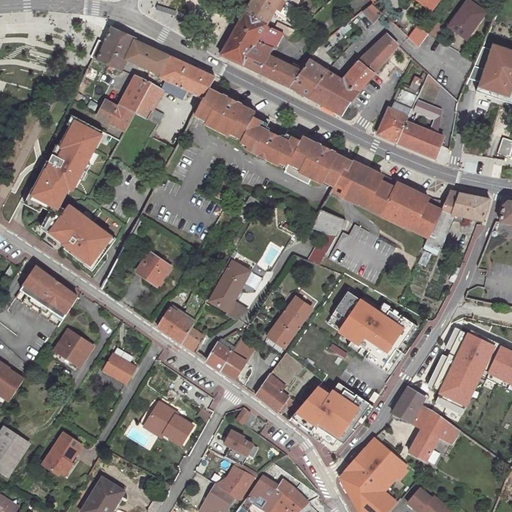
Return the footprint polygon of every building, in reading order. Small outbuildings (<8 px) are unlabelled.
[(251,0),(244,14),(264,26),(267,21),(275,9),(280,0),(251,0)] [(287,0),(285,0),(280,0),(275,9),(279,12),(287,0)] [(424,3),(420,0),(416,0),(431,11),(433,7),(425,1),(424,3)] [(470,0),(468,2),(483,13),(486,8),(474,0),(470,0)] [(468,2),(467,1),(449,27),(466,39),(484,14),(483,13),(468,2)] [(372,3),(362,11),(372,23),(382,13),(372,3)] [(221,55),(242,65),(264,26),(244,14),(221,55)] [(276,25),(267,21),(264,26),(265,26),(274,30),(276,25)] [(276,25),(274,30),(282,34),(289,37),(295,32),(277,24),(276,25)] [(350,28),(347,24),(339,31),(343,35),(350,28)] [(259,73),(269,56),(282,34),(274,30),(265,26),(264,26),(242,65),(250,69),(259,73)] [(418,47),(427,34),(416,26),(407,37),(418,47)] [(121,33),(110,28),(102,44),(98,42),(91,57),(109,66),(112,67),(116,69),(121,70),(126,58),(134,40),(135,39),(121,33)] [(342,79),(327,71),(310,98),(324,106),(341,115),(346,108),(349,102),(350,103),(397,45),(385,34),(360,58),(342,79)] [(159,77),(169,57),(165,55),(149,48),(134,40),(126,58),(157,73),(156,75),(159,77)] [(478,82),(490,49),(482,46),(468,78),(474,80),(478,82)] [(478,82),(475,91),(490,96),(511,103),(511,101),(511,51),(501,48),(499,52),(490,49),(478,82)] [(278,60),(269,56),(259,73),(268,78),(278,60)] [(208,89),(214,78),(188,66),(169,57),(159,77),(165,80),(161,89),(163,90),(182,99),(188,91),(202,97),(203,98),(208,89)] [(276,82),(291,89),(301,72),(278,60),(268,78),(276,82)] [(301,72),(291,89),(301,94),(310,98),(327,71),(309,60),(301,72)] [(441,87),(427,74),(422,85),(434,95),(441,87)] [(402,90),(414,95),(421,80),(414,76),(409,89),(403,86),(402,90)] [(150,83),(143,80),(134,77),(117,107),(105,100),(97,116),(111,123),(115,118),(128,124),(135,111),(150,83)] [(80,82),(76,91),(83,95),(88,86),(80,82)] [(161,89),(150,83),(135,111),(147,119),(152,110),(163,90),(161,89)] [(203,98),(202,97),(194,114),(206,120),(204,123),(228,135),(229,133),(231,134),(241,139),(240,141),(247,145),(245,148),(278,164),(280,161),(287,165),(283,171),(307,183),(311,177),(322,183),(324,180),(334,185),(343,168),(347,169),(351,162),(334,153),(333,156),(326,152),(325,153),(319,150),(320,149),(314,146),(315,144),(301,137),(299,140),(285,133),(282,139),(264,129),(267,124),(252,116),(254,113),(240,105),(238,108),(232,104),(231,106),(225,103),(226,101),(220,98),(221,96),(208,89),(203,98)] [(387,139),(396,143),(405,122),(417,96),(414,95),(402,90),(392,111),(388,110),(377,135),(387,139)] [(76,91),(72,99),(80,104),(84,95),(83,95),(76,91)] [(433,120),(430,127),(436,130),(444,109),(417,99),(412,112),(433,120)] [(161,116),(152,110),(147,119),(157,124),(161,116)] [(268,121),(254,113),(252,116),(267,124),(268,121)] [(72,115),(67,123),(69,125),(72,126),(76,117),(72,115)] [(104,236),(107,233),(89,220),(81,214),(69,205),(66,209),(59,205),(69,187),(72,189),(79,177),(83,170),(87,162),(103,131),(76,117),(72,126),(69,125),(58,146),(59,146),(57,151),(55,155),(52,154),(46,166),(44,169),(42,168),(32,188),(36,190),(30,201),(41,207),(49,211),(42,223),(51,230),(48,234),(58,241),(65,246),(64,248),(85,263),(87,260),(95,266),(108,248),(112,242),(104,236)] [(111,123),(124,131),(128,124),(115,118),(111,123)] [(405,122),(396,143),(397,143),(407,123),(405,122)] [(407,123),(397,143),(415,151),(435,159),(443,138),(407,123)] [(287,129),(285,133),(299,140),(301,137),(287,129)] [(511,141),(503,138),(497,154),(503,156),(506,157),(506,156),(510,157),(510,158),(511,158),(511,141)] [(352,161),(351,162),(347,169),(343,168),(334,185),(331,190),(341,194),(342,191),(352,196),(360,200),(359,203),(381,214),(383,211),(397,218),(406,222),(404,225),(429,237),(432,231),(437,218),(444,203),(433,200),(411,190),(395,182),(393,187),(379,181),(381,176),(365,168),(352,161)] [(395,182),(381,176),(379,181),(393,187),(395,182)] [(39,212),(41,207),(30,201),(36,190),(32,188),(23,204),(39,212)] [(342,191),(341,194),(340,195),(350,200),(352,196),(342,191)] [(458,194),(450,191),(444,203),(437,218),(449,222),(450,219),(462,222),(464,216),(482,220),(488,199),(482,198),(458,194)] [(352,196),(350,200),(358,204),(359,203),(360,200),(352,196)] [(258,209),(261,204),(251,197),(247,202),(258,209)] [(268,197),(264,203),(272,208),(276,202),(268,197)] [(511,202),(508,202),(503,207),(500,223),(511,224),(511,202)] [(311,226),(335,237),(345,220),(321,210),(317,215),(311,226)] [(81,214),(89,220),(92,217),(84,211),(81,214)] [(383,211),(381,214),(381,215),(395,222),(397,218),(383,211)] [(397,218),(395,222),(403,226),(404,225),(406,222),(397,218)] [(437,218),(432,231),(444,235),(449,222),(437,218)] [(140,221),(132,235),(136,238),(144,224),(140,221)] [(51,230),(42,223),(40,228),(48,234),(51,230)] [(342,232),(328,257),(375,283),(396,246),(354,224),(348,235),(342,232)] [(432,231),(429,237),(426,244),(438,249),(439,249),(444,235),(432,231)] [(115,237),(108,232),(107,233),(104,236),(112,242),(115,237)] [(426,244),(424,247),(436,253),(438,249),(426,244)] [(238,252),(234,250),(229,259),(233,262),(238,252)] [(170,266),(164,262),(149,252),(136,271),(157,285),(170,266)] [(246,257),(238,252),(233,262),(241,266),(246,257)] [(168,256),(164,262),(170,266),(173,268),(177,262),(168,256)] [(229,259),(222,272),(243,284),(245,279),(249,271),(241,266),(233,262),(229,259)] [(4,274),(12,279),(19,269),(11,264),(4,274)] [(79,295),(36,267),(15,299),(58,327),(79,295)] [(222,272),(207,299),(226,310),(227,311),(233,301),(243,284),(222,272)] [(181,284),(179,288),(186,293),(188,289),(181,284)] [(397,349),(413,324),(399,315),(398,317),(388,310),(384,316),(376,311),(347,291),(331,315),(343,323),(338,331),(351,339),(367,350),(363,357),(387,373),(394,362),(390,359),(397,349)] [(188,306),(199,313),(205,302),(206,300),(194,293),(188,306)] [(296,297),(268,334),(285,346),(311,308),(296,297)] [(226,310),(225,313),(236,319),(246,310),(233,301),(227,311),(226,310)] [(384,316),(388,310),(381,305),(376,311),(384,316)] [(170,308),(193,324),(195,321),(183,313),(171,306),(170,308)] [(183,313),(195,321),(199,313),(188,306),(183,313)] [(167,333),(181,343),(191,327),(193,324),(170,308),(158,326),(167,333)] [(326,322),(338,331),(343,323),(331,315),(326,322)] [(499,342),(453,322),(425,384),(437,390),(433,400),(466,415),(484,375),(499,342)] [(191,327),(181,343),(195,352),(205,337),(191,327)] [(67,363),(74,367),(77,363),(79,365),(92,346),(68,330),(55,349),(57,350),(52,356),(66,365),(67,363)] [(285,346),(268,334),(266,337),(283,348),(285,346)] [(240,339),(232,352),(236,354),(246,361),(254,348),(240,339)] [(367,350),(351,339),(347,346),(363,357),(367,350)] [(511,348),(499,342),(484,375),(511,387),(511,348)] [(217,343),(207,361),(221,370),(226,361),(232,353),(224,348),(218,344),(217,343)] [(111,354),(102,369),(127,383),(136,367),(130,363),(133,358),(116,348),(112,354),(111,354)] [(390,359),(394,362),(401,352),(397,349),(390,359)] [(232,352),(232,353),(226,361),(230,364),(236,354),(232,352)] [(235,367),(229,376),(232,378),(234,379),(246,361),(236,354),(230,364),(235,367)] [(221,370),(229,376),(235,367),(230,364),(226,361),(221,370)] [(8,402),(23,380),(8,370),(9,370),(0,363),(0,391),(3,394),(1,397),(8,402)] [(284,386),(269,375),(255,394),(265,402),(277,411),(279,409),(288,397),(280,391),(284,386)] [(339,396),(344,389),(336,384),(332,391),(339,396)] [(352,428),(369,404),(355,394),(353,396),(344,389),(339,396),(332,391),(329,395),(316,386),(300,405),(296,411),(288,420),(294,424),(298,427),(300,424),(309,431),(307,434),(330,451),(334,451),(354,430),(352,428)] [(408,388),(426,399),(428,395),(413,386),(408,388)] [(411,424),(422,405),(426,399),(408,388),(393,414),(398,417),(411,424)] [(379,395),(375,392),(369,400),(374,403),(379,395)] [(296,411),(300,405),(288,397),(279,409),(281,411),(287,404),(296,411)] [(159,402),(147,420),(164,431),(163,433),(181,444),(192,425),(175,415),(176,412),(159,402)] [(451,445),(460,430),(443,418),(443,417),(422,405),(411,424),(422,429),(409,453),(426,461),(438,438),(451,445)] [(211,412),(202,407),(197,414),(207,419),(211,412)] [(250,413),(243,408),(236,420),(243,424),(250,413)] [(443,418),(460,430),(464,424),(449,413),(443,418)] [(164,431),(147,420),(144,426),(161,436),(163,433),(164,431)] [(0,433),(0,465),(19,437),(4,427),(0,433)] [(511,428),(498,459),(511,469),(511,468),(511,428)] [(244,438),(231,431),(224,445),(229,448),(224,458),(235,464),(241,468),(253,446),(243,440),(244,438)] [(66,459),(70,461),(81,445),(63,433),(43,464),(58,474),(60,471),(65,464),(64,461),(66,459)] [(376,437),(381,441),(385,437),(381,433),(376,437)] [(19,437),(0,465),(0,470),(7,475),(28,443),(19,437)] [(395,478),(407,465),(375,439),(369,445),(373,449),(368,454),(365,451),(341,478),(350,492),(348,493),(352,499),(358,509),(360,511),(389,511),(397,504),(380,490),(385,485),(393,476),(395,478)] [(373,449),(369,445),(365,451),(368,454),(373,449)] [(400,458),(408,464),(409,461),(406,459),(408,456),(401,452),(398,456),(400,458)] [(72,463),(70,461),(66,459),(64,461),(65,464),(60,471),(64,474),(72,463)] [(241,468),(235,464),(234,466),(254,478),(255,475),(241,468)] [(235,497),(240,500),(254,478),(234,466),(227,477),(226,478),(237,485),(231,495),(235,497)] [(279,487),(263,476),(247,498),(253,503),(265,510),(279,487)] [(393,476),(385,485),(387,488),(395,478),(393,476)] [(102,478),(81,511),(105,511),(110,505),(109,504),(111,499),(116,502),(123,491),(102,478)] [(226,478),(216,485),(231,495),(237,485),(226,478)] [(265,510),(267,511),(298,511),(308,502),(294,488),(284,480),(279,487),(265,510)] [(216,485),(199,511),(226,511),(235,497),(231,495),(216,485)] [(431,499),(419,489),(407,504),(416,511),(421,511),(422,511),(423,511),(447,511),(449,510),(433,497),(431,499)] [(0,494),(0,511),(15,511),(19,506),(0,494)] [(253,503),(247,498),(241,507),(247,511),(253,503)] [(105,511),(81,511),(80,511),(110,511),(114,507),(116,509),(120,504),(116,502),(111,499),(109,504),(110,505),(105,511)]
